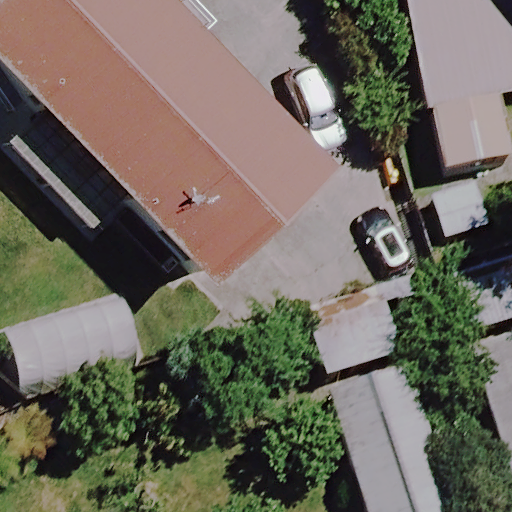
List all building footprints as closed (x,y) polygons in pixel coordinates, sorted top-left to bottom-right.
[(127,0),(0,0),(0,111),(183,301),(305,183),(127,0)] [(511,0),(393,0),(433,189),(505,174),(493,116),(511,112),(511,0)] [(483,190),(417,208),(433,269),(500,252),(483,190)] [(511,511),(511,266),(439,288),(505,511),(511,511)] [(437,511),(382,311),(295,335),(343,511),(437,511)]
